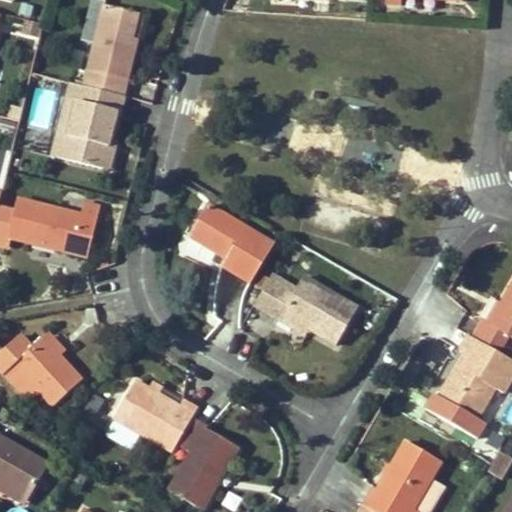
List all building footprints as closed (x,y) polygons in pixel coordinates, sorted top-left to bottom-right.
[(21,5),(20,15),(31,18),(34,8),(21,5)] [(124,98),(138,41),(131,39),(137,14),(103,5),(102,9),(94,44),(83,88),(122,98),(124,98)] [(102,9),(94,7),(85,42),(94,44),(102,9)] [(137,14),(131,39),(138,41),(144,16),(137,14)] [(104,171),(111,144),(122,98),(83,88),(70,84),(65,104),(76,107),(62,160),(104,171)] [(76,107),(65,104),(52,157),(62,160),(76,107)] [(111,144),(104,171),(111,172),(117,146),(111,144)] [(17,200),(14,212),(0,209),(0,246),(7,239),(88,259),(100,211),(83,207),(80,216),(17,200)] [(229,257),(226,261),(222,267),(251,284),(274,246),(208,207),(189,239),(217,256),(219,252),(229,257)] [(226,261),(229,257),(219,252),(217,256),(226,261)] [(306,275),(299,287),(276,273),(256,309),(308,338),(311,331),(337,347),(361,306),(306,275)] [(489,327),(485,324),(482,322),(473,338),(499,354),(509,337),(511,338),(511,287),(503,304),(489,327)] [(489,327),(503,304),(498,302),(485,324),(489,327)] [(47,333),(42,337),(59,357),(64,353),(47,333)] [(448,381),(438,398),(477,421),(495,389),(504,395),(511,380),(511,361),(499,354),(473,338),(468,336),(459,352),(463,355),(469,358),(454,384),(448,381)] [(31,348),(21,337),(0,356),(0,373),(4,377),(14,367),(53,409),(82,382),(63,360),(59,357),(42,337),(31,348)] [(454,384),(469,358),(463,355),(448,381),(454,384)] [(159,397),(148,390),(135,382),(113,421),(172,454),(177,446),(193,419),(197,411),(182,403),(179,409),(159,397)] [(148,390),(159,397),(163,392),(151,384),(148,390)] [(167,493),(201,511),(202,511),(219,484),(213,481),(233,448),(204,431),(207,427),(193,419),(177,446),(190,454),(167,493)] [(0,483),(28,500),(48,465),(0,437),(0,483)] [(441,463),(406,443),(392,468),(386,476),(377,492),(367,509),(371,511),(414,511),(413,511),(441,463)] [(233,448),(213,481),(219,484),(239,451),(233,448)] [(499,452),(486,474),(499,482),(511,459),(499,452)] [(386,465),(381,473),(386,476),(392,468),(386,465)] [(0,491),(24,506),(28,500),(0,483),(0,491)] [(363,507),(367,509),(377,492),(373,489),(363,507)]
